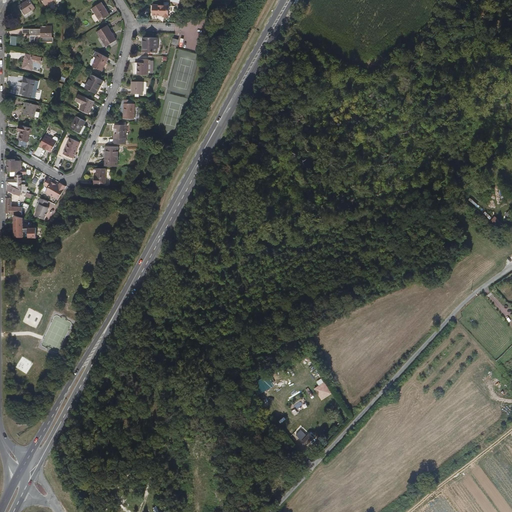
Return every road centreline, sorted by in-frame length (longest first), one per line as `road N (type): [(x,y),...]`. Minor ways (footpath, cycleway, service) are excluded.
road 1 (unclassified): [(511,263),(452,310),(271,511)]
road 2 (residential): [(0,144),(76,180),(129,26)]
road 3 (primary): [(205,150),(118,310)]
road 4 (primary): [(205,150),(292,0)]
road 5 (primary): [(284,0),(205,150)]
road 6 (primary): [(51,451),(118,310)]
road 7 (primary): [(118,310),(29,438)]
road 8 (track): [(389,511),(511,417)]
